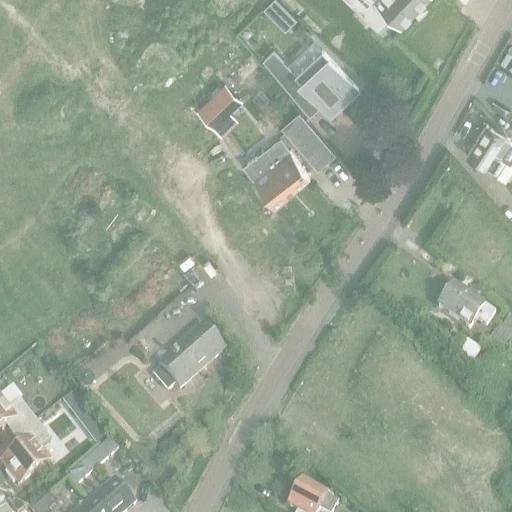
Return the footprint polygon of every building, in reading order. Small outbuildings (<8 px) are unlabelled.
[(269,0),(262,8),(270,16),(282,4),(277,0),(269,0)] [(346,0),(377,30),(390,16),(400,26),(424,0),(346,0)] [(261,59),(308,115),(320,104),(322,106),(323,106),(330,100),(333,104),(336,108),(356,89),(357,88),(321,49),(295,73),(272,49),(261,59)] [(483,167),(503,180),(511,166),(511,165),(510,164),(511,159),(511,145),(509,142),(482,127),(464,158),(483,168),(483,167)] [(226,145),(244,168),(255,160),(237,137),(226,145)] [(287,151),(277,159),(268,148),(258,156),(267,167),(250,181),(272,208),(309,178),(287,151)] [(474,319),(486,327),(495,314),(452,285),(438,307),(468,328),(474,319)] [(157,365),(179,389),(211,360),(211,359),(223,349),(203,326),(157,365)] [(35,419),(20,399),(10,407),(0,394),(0,428),(6,424),(14,435),(35,419)] [(40,447),(50,439),(35,419),(14,435),(22,445),(1,461),(7,470),(4,472),(12,482),(15,480),(17,483),(49,460),(40,447)] [(65,477),(74,488),(119,450),(109,439),(65,477)] [(317,511),(319,509),(325,511),(331,511),(337,502),(327,497),(329,493),(299,477),(284,504),(295,510),(294,511),(317,511)] [(125,511),(135,504),(113,480),(76,511),(125,511)] [(31,507),(34,511),(49,511),(58,503),(50,493),(31,507)]
